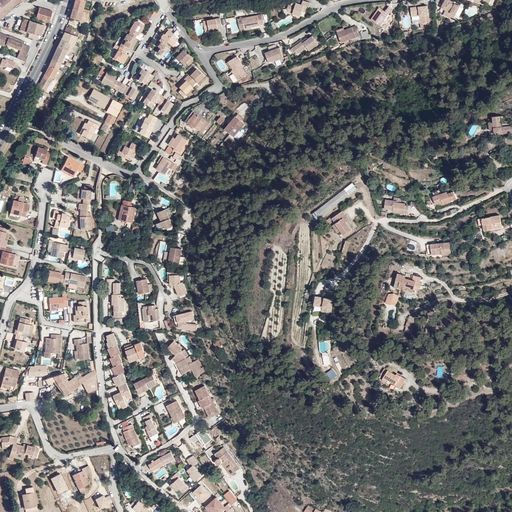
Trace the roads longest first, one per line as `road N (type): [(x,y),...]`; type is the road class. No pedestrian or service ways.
road 1 (residential): [(117,445),(102,380),(100,241)]
road 2 (residential): [(105,163),(139,172),(173,119),(218,87),(200,54)]
road 3 (residential): [(200,54),(275,37),(354,0)]
road 4 (residential): [(0,331),(7,300),(29,280),(44,179)]
road 5 (primary): [(67,0),(0,142)]
road 6 (residential): [(0,407),(28,403),(56,454),(117,445)]
